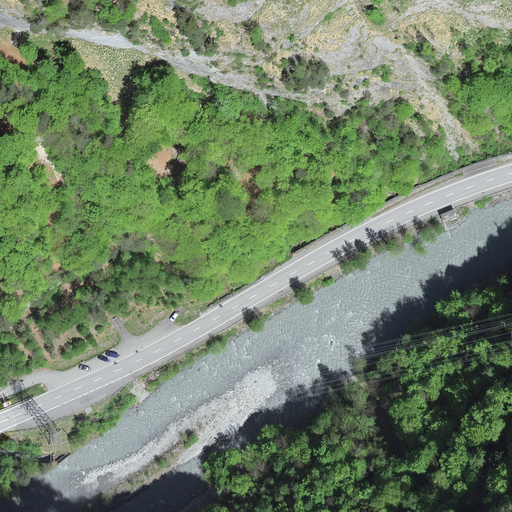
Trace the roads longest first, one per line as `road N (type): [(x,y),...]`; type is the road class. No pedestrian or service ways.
road 1 (primary): [(511,45),(141,242),(0,328)]
road 2 (tertiary): [(0,422),(139,363),(398,209),(511,169)]
